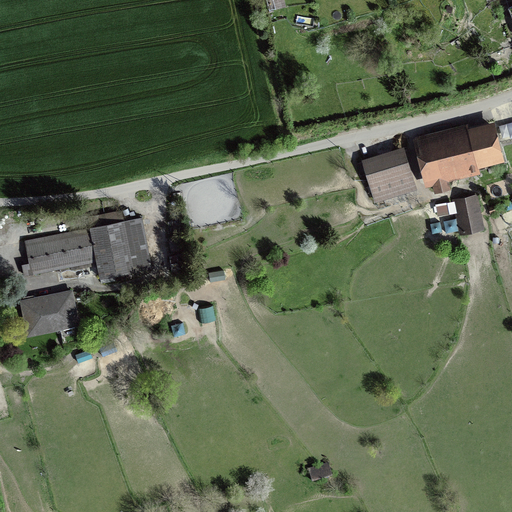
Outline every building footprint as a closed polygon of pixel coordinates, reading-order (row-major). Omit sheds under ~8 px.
[(266,0),(268,10),(286,6),(284,0),(266,0)] [(468,124),(414,136),(425,183),(433,181),(435,190),(449,186),(447,177),(479,170),(477,164),(504,158),(496,121),(469,128),(468,124)] [(511,134),(511,132),(510,123),(502,124),(505,137),(511,134)] [(404,145),(361,158),(375,201),(417,188),(404,145)] [(478,194),(452,198),(453,200),(435,203),(436,205),(433,205),(435,211),(437,211),(438,214),(455,211),(456,218),(444,220),(446,232),(459,230),(460,233),(484,229),(478,194)] [(492,217),(511,209),(511,197),(488,207),(492,217)] [(152,268),(142,216),(124,219),(122,209),(87,215),(90,226),(25,239),(29,262),(22,264),(24,276),(96,261),(100,284),(147,274),(146,269),(152,268)] [(440,221),(430,223),(432,233),(442,231),(440,221)] [(182,236),(168,239),(170,251),(185,248),(182,236)] [(187,252),(169,255),(173,274),(190,271),(187,252)] [(225,280),(224,270),(209,272),(210,282),(225,280)] [(23,298),(19,299),(26,334),(79,324),(72,288),(34,296),(34,294),(23,296),(23,298)] [(216,319),(213,304),(197,308),(200,322),(216,319)] [(186,333),(183,322),(171,325),(174,337),(186,333)] [(99,345),(103,356),(118,350),(114,339),(99,345)] [(93,357),(90,349),(75,354),(78,362),(93,357)] [(328,462),(308,469),(312,482),(333,476),(328,462)]
